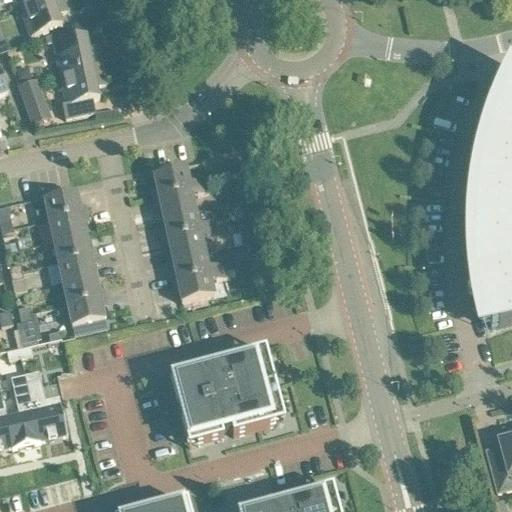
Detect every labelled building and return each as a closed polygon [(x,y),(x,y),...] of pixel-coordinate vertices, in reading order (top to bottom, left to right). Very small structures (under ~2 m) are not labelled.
[(19,7),(20,10),(46,0),(10,0),(11,2),(15,6),(19,7)] [(62,0),(46,0),(20,10),(31,40),(62,28),(59,17),(68,14),(62,0)] [(53,46),(60,77),(102,68),(98,48),(89,50),(86,38),(68,42),(64,33),(46,40),(48,47),(53,46)] [(0,57),(5,56),(10,54),(5,43),(2,44),(0,37),(0,57)] [(60,77),(67,107),(63,108),(66,122),(96,116),(93,103),(100,101),(97,90),(106,88),(102,68),(60,77)] [(0,72),(0,109),(1,109),(0,106),(0,99),(9,96),(0,72)] [(47,110),(38,84),(20,90),(29,116),(47,110)] [(487,167),(487,168),(484,185),(482,201),(480,217),(479,233),(479,250),(480,266),(482,282),(484,298),(487,315),(491,331),(499,329),(499,330),(511,326),(511,94),(507,106),(501,121),(495,137),(491,153),(490,154),(488,153),(487,154),(485,165),(485,166),(487,167)] [(152,193),(153,201),(208,189),(206,183),(190,186),(187,171),(154,179),(157,192),(152,193)] [(160,209),(163,221),(196,214),(193,200),(209,197),(208,189),(153,201),(155,210),(160,209)] [(49,224),(87,216),(85,208),(80,209),(77,195),(44,202),(47,216),(49,224)] [(0,212),(0,229),(1,235),(12,232),(8,211),(0,212)] [(161,236),(163,244),(217,232),(216,224),(199,229),(196,214),(163,221),(166,234),(161,236)] [(54,245),(87,238),(84,225),(89,224),(87,216),(49,224),(51,233),(54,245)] [(1,235),(3,243),(14,240),(12,232),(1,235)] [(170,251),(172,264),(205,257),(202,243),(219,239),(217,232),(163,244),(164,252),(170,251)] [(58,267),(96,258),(95,250),(89,251),(87,238),(54,245),(58,267)] [(170,278),(172,286),(227,274),(226,267),(208,271),(205,257),(172,264),(175,276),(170,278)] [(58,267),(63,288),(96,281),(93,268),(98,267),(96,258),(58,267)] [(268,266),(259,268),(265,296),(274,294),(268,266)] [(9,271),(11,278),(22,276),(21,269),(9,271)] [(227,274),(172,286),(174,294),(179,293),(182,306),(215,299),(212,285),(229,281),(227,274)] [(22,276),(11,278),(12,285),(24,282),(22,276)] [(66,301),(68,309),(106,301),(104,292),(99,293),(96,281),(63,288),(66,301)] [(106,301),(68,309),(72,331),(74,331),(77,340),(105,334),(103,324),(105,324),(103,312),(102,310),(107,309),(106,301)] [(20,320),(32,317),(30,311),(18,313),(20,320)] [(0,317),(0,324),(12,322),(10,315),(0,317)] [(20,343),(21,347),(30,345),(25,326),(33,324),(32,317),(20,320),(21,326),(17,327),(20,343)] [(0,324),(0,325),(1,331),(13,329),(12,322),(0,324)] [(19,354),(21,362),(33,359),(31,352),(19,354)] [(10,364),(21,362),(19,354),(8,357),(10,364)] [(179,380),(171,383),(188,448),(197,446),(198,449),(224,442),(222,436),(231,433),(233,440),(275,429),(271,412),(281,409),(270,370),(261,373),(256,356),(214,367),(215,374),(206,376),(204,370),(178,377),(179,380)] [(41,381),(26,385),(40,446),(68,440),(61,408),(48,411),(41,381)] [(19,417),(6,420),(13,452),(13,453),(40,447),(40,446),(26,385),(13,388),(19,417)] [(0,454),(13,452),(6,420),(0,421),(0,454)] [(501,451),(487,455),(498,497),(511,492),(511,448),(511,449),(511,448),(510,447),(510,446),(508,445),(507,445),(505,445),(499,446),(501,451)] [(338,511),(337,508),(328,511),(323,494),(281,505),(282,511),(280,511),(272,511),(271,508),(254,511),(338,511)]
